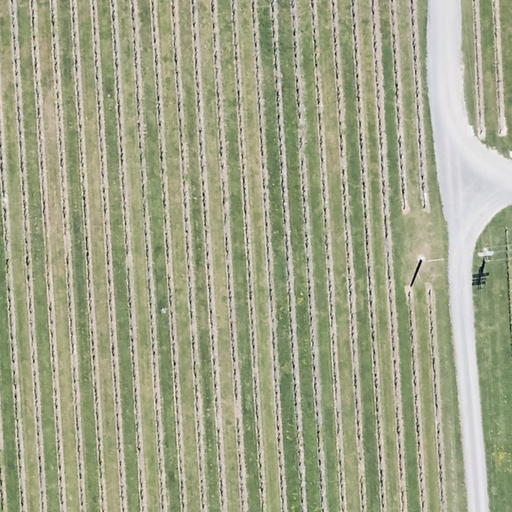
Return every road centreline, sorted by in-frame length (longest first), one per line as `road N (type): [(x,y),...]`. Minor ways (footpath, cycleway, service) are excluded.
road 1 (unclassified): [(461,188),(478,511)]
road 2 (unclassified): [(461,188),(449,0)]
